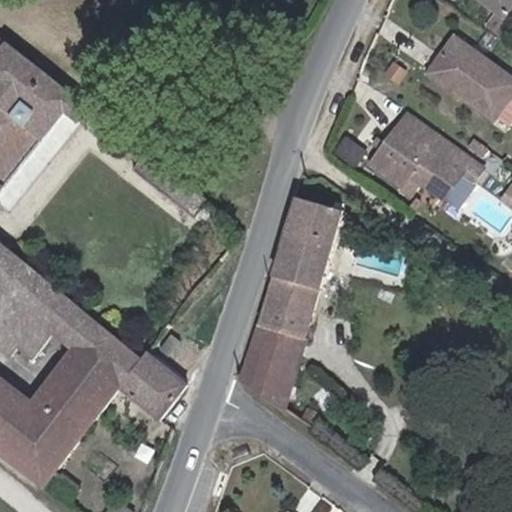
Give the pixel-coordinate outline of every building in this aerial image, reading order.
[(511,0),(487,0),(503,12),(511,0)] [(511,89),(511,77),(481,54),(482,53),(456,34),(429,70),(492,117),(493,115),(511,89)] [(0,35),(0,194),(68,112),(84,125),(95,111),(0,35)] [(511,119),(511,89),(493,115),(508,126),(511,119)] [(453,148),(414,119),(378,167),(408,189),(417,178),(436,154),(444,160),(453,148)] [(490,175),(453,148),(444,160),(436,154),(417,178),(451,204),(468,181),(480,189),(490,175)] [(187,184),(150,155),(136,172),(198,220),(211,203),(187,184)] [(345,207),(298,194),(272,282),(245,369),(240,382),(256,394),(284,415),(312,319),(345,207)] [(59,338),(79,354),(119,385),(124,389),(163,420),(166,417),(191,384),(151,352),(146,357),(96,316),(1,238),(0,239),(0,347),(16,360),(24,351),(39,363),(59,338)] [(46,487),(124,389),(119,385),(79,354),(34,406),(0,375),(0,450),(45,487),(46,487)] [(188,362),(179,355),(172,363),(181,371),(188,362)]
